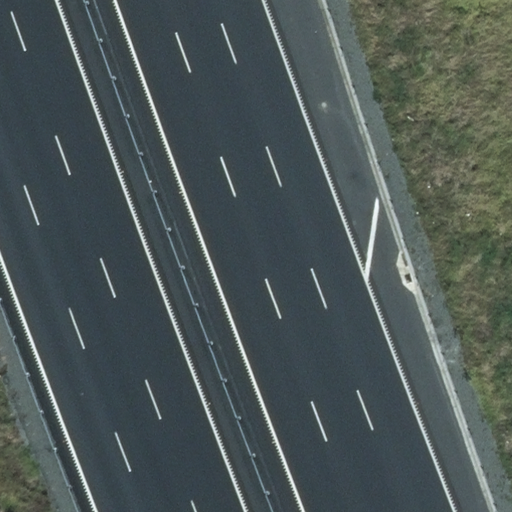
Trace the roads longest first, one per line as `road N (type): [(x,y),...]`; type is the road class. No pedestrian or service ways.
road 1 (motorway): [(188,511),(2,0)]
road 2 (motorway): [(197,0),(383,511)]
